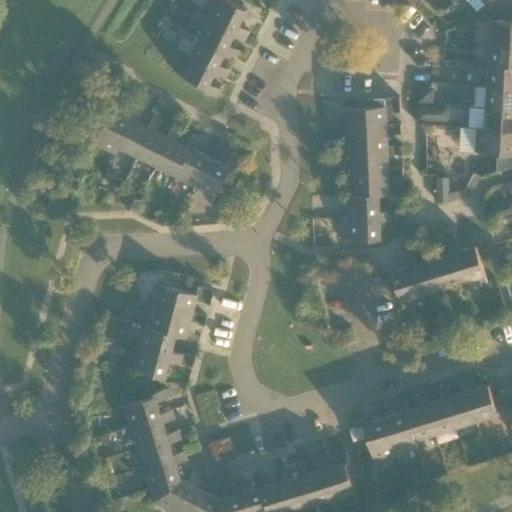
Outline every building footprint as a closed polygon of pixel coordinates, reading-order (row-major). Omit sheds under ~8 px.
[(246,38),(250,30),(239,24),(247,8),(230,0),(217,0),(210,15),(237,28),(235,33),(246,38)] [(230,44),(235,33),(237,28),(210,15),(200,34),(228,48),(226,52),(237,57),(241,49),(230,44)] [(511,20),(491,20),(491,22),(475,21),(474,42),(489,43),(511,44),(511,20)] [(220,63),(226,52),(228,48),(200,34),(190,54),(218,68),(216,72),(227,77),(231,68),(220,63)] [(511,44),(489,43),(488,64),(511,65),(511,44)] [(211,82),(216,72),(218,68),(190,54),(181,73),(175,70),(174,71),(207,87),(205,90),(217,96),(221,88),(211,82)] [(511,65),(488,64),(487,85),(511,87),(511,65)] [(511,87),(487,85),(485,107),(511,108),(511,87)] [(434,102),(434,87),(419,86),(419,102),(434,102)] [(129,116),(118,110),(124,100),(111,93),(105,105),(112,109),(92,150),(93,150),(96,144),(115,154),(119,147),(118,147),(133,118),(129,116)] [(386,128),(386,123),(385,111),(400,111),(399,96),(358,98),(358,106),(341,107),(341,108),(346,108),(347,130),(350,130),(350,129),(386,128)] [(152,128),(148,126),(137,120),(143,109),(134,105),(129,116),(133,118),(118,147),(119,147),(138,157),(152,128)] [(511,108),(485,107),(484,128),(511,130),(511,108)] [(172,137),(167,135),(157,130),(162,119),(154,115),(148,126),(152,128),(138,157),(157,166),(172,137)] [(387,149),(386,145),(386,133),(401,132),(400,122),(386,123),(386,128),(350,129),(350,130),(350,151),(387,149)] [(191,147),(187,145),(176,140),(181,129),(173,124),(167,135),(172,137),(157,166),(176,176),(191,147)] [(511,130),(484,128),(477,127),(476,150),(469,149),(468,151),(511,153),(511,130)] [(196,186),(210,157),(195,149),(201,138),(192,134),(187,145),(191,147),(176,176),(196,186)] [(388,171),(387,166),(387,154),(402,154),(401,144),(386,145),(387,149),(350,151),(351,172),(388,171)] [(233,170),(239,158),(231,154),(225,165),(210,157),(196,186),(215,195),(211,202),(213,202),(230,168),(233,170)] [(389,194),(388,176),(403,176),(402,166),(387,166),(388,171),(351,172),(352,193),(352,194),(379,192),(379,195),(389,194)] [(477,173),(474,172),(465,187),(450,191),(450,179),(437,179),(437,200),(451,200),(470,194),(481,176),(477,173)] [(511,180),(503,183),(506,192),(511,190),(511,180)] [(100,192),(111,197),(116,187),(104,182),(100,192)] [(380,211),(379,195),(379,192),(352,194),(352,193),(347,193),(347,216),(380,214),(380,220),(392,219),(391,210),(380,211)] [(125,206),(135,211),(141,200),(130,195),(125,206)] [(504,216),(500,203),(484,208),(488,221),(504,216)] [(392,219),(404,219),(403,210),(391,210),(392,219)] [(381,237),(380,220),(380,214),(347,216),(348,237),(342,238),(341,239),(381,237)] [(490,223),(493,235),(504,232),(500,220),(490,223)] [(446,241),(455,238),(452,227),(443,230),(446,241)] [(455,251),(459,250),(455,238),(446,241),(450,253),(434,258),(443,289),(464,282),(455,251)] [(405,254),(414,251),(410,240),(402,243),(405,254)] [(455,251),(464,282),(484,276),(486,283),(488,282),(476,245),(459,250),(455,251)] [(498,249),(502,262),(511,258),(511,248),(511,245),(498,249)] [(443,289),(434,258),(418,263),(414,251),(405,254),(409,266),(413,265),(422,295),(443,289)] [(402,302),(422,295),(413,265),(409,266),(392,271),(403,308),(404,308),(402,302)] [(192,315),(193,311),(196,300),(211,303),(214,290),(199,286),(197,293),(156,283),(155,284),(160,285),(154,305),(192,315)] [(208,315),(193,311),(192,315),(154,305),(154,306),(156,307),(151,327),(177,334),(176,335),(187,338),(191,320),(205,324),(208,315)] [(151,327),(146,325),(140,347),(171,355),(170,360),(182,363),(184,354),(172,351),(176,335),(177,334),(151,327)] [(165,377),(170,360),(171,355),(140,347),(134,369),(165,377)] [(193,366),(196,357),(184,354),(182,363),(193,366)] [(468,391),(472,389),(469,378),(460,380),(463,392),(451,396),(447,397),(457,428),(477,422),(468,391)] [(447,397),(451,396),(448,384),(439,386),(442,398),(431,402),(426,403),(436,435),(457,428),(447,397)] [(505,404),(502,394),(493,397),(489,384),(472,389),(468,391),(477,422),(510,412),(507,403),(505,404)] [(511,395),(509,387),(500,390),(502,394),(505,404),(507,403),(510,412),(511,417),(511,395)] [(162,416),(161,413),(157,401),(169,398),(166,388),(153,392),(154,396),(118,407),(118,408),(125,406),(131,426),(162,416)] [(426,403),(431,402),(427,390),(418,393),(422,405),(410,408),(406,410),(417,448),(418,448),(416,441),(436,435),(426,403)] [(406,410),(410,408),(407,397),(397,400),(401,411),(385,416),(396,454),(417,448),(406,410)] [(168,437),(167,433),(164,422),(176,418),(173,409),(161,413),(162,416),(131,426),(138,447),(168,437)] [(396,454),(385,416),(369,421),(365,409),(352,413),(356,426),(363,424),(367,436),(377,468),(378,467),(376,461),(396,454)] [(356,426),(350,428),(353,441),(367,436),(363,424),(356,426)] [(175,458),(174,454),(170,443),(182,439),(179,430),(167,433),(168,437),(138,447),(144,467),(175,458)] [(218,450),(222,452),(229,437),(210,443),(213,452),(218,450)] [(229,437),(222,452),(224,453),(226,458),(235,455),(229,437)] [(358,499),(347,462),(349,461),(345,448),(337,451),(340,463),(328,467),(325,468),(335,499),(355,492),(357,499),(358,499)] [(150,488),(181,478),(177,463),(189,459),(186,450),(174,454),(175,458),(144,467),(150,488)] [(325,468),(328,467),(325,455),(316,457),(320,470),(308,473),(305,474),(314,505),(335,499),(325,468)] [(305,474),(308,473),(304,461),(295,464),(299,476),(287,479),(284,480),(293,511),(314,505),(305,474)] [(284,480),(287,479),(284,468),(275,471),(278,482),(267,486),(263,487),(271,511),(291,511),(293,511),(284,480)] [(271,511),(263,487),(267,486),(263,474),(254,477),(258,488),(246,492),(243,493),(248,511),(271,511)] [(174,511),(190,511),(202,490),(182,480),(181,478),(150,488),(155,502),(174,511)] [(248,511),(243,493),(246,492),(242,481),(234,483),(237,495),(222,500),(225,511),(248,511)] [(225,511),(222,500),(221,500),(202,490),(190,511),(225,511)]
